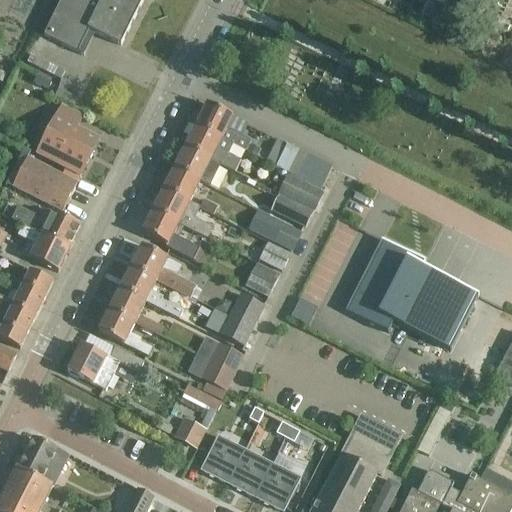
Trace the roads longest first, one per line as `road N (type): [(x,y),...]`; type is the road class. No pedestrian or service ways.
road 1 (tertiary): [(13,416),(183,80)]
road 2 (residential): [(183,80),(511,251)]
road 3 (residential): [(202,511),(13,416)]
